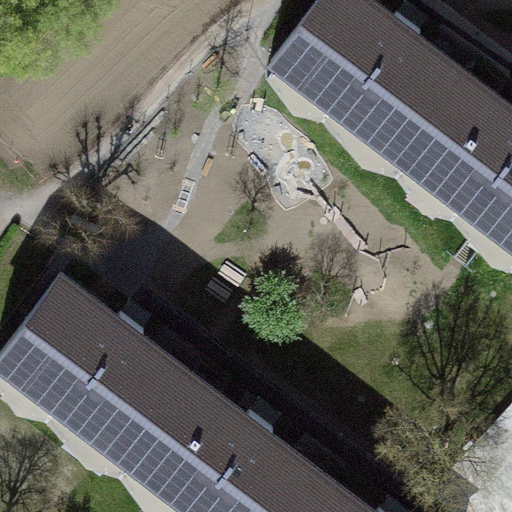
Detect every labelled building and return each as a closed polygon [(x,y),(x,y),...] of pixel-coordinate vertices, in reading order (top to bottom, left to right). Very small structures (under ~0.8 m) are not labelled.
[(393,13),(375,0),(314,0),(270,59),(402,159),(469,72),(415,31),(420,25),(397,8),(393,13)] [(511,104),(469,72),(402,159),(511,241),(511,104)] [(117,311),(61,269),(0,349),(0,361),(126,457),(193,370),(139,330),(144,323),(121,306),(117,311)] [(247,411),(193,370),(126,457),(199,511),(289,511),(322,468),(269,428),(274,421),(252,404),(247,411)] [(500,511),(511,500),(511,401),(431,489),(455,511),(500,511)] [(376,509),(322,468),(289,511),(393,511),(381,503),(376,509)]
